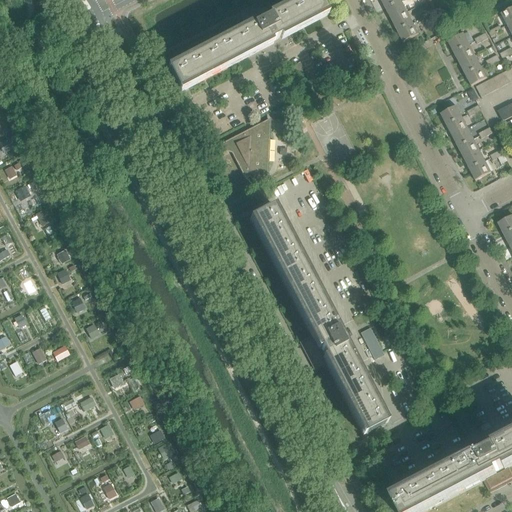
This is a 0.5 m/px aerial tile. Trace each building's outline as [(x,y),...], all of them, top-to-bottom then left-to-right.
[(178,92),(327,14),(319,0),(298,0),(272,14),(267,4),(243,16),(248,27),(167,69),(168,71),(178,92)] [(402,3),(400,0),(380,0),(386,11),(402,3)] [(407,13),(402,3),(386,11),(392,21),(407,13)] [(507,26),(511,23),(511,9),(502,15),(507,26)] [(413,24),(407,13),(392,21),(398,32),(413,24)] [(404,43),(419,35),(413,24),(398,32),(404,43)] [(454,54),(469,46),(463,35),(448,43),(454,54)] [(475,57),(469,46),(454,54),(460,65),(475,57)] [(509,56),(506,51),(501,54),(503,59),(509,56)] [(492,59),(494,64),(500,61),(497,56),(492,59)] [(481,68),(475,57),(460,65),(466,76),(481,68)] [(481,68),(466,76),(472,87),(487,79),(481,68)] [(511,80),(507,72),(502,74),(508,85),(511,83),(511,80)] [(502,74),(497,77),(502,88),(508,85),(502,74)] [(497,77),(492,80),(497,91),(502,88),(497,77)] [(492,93),(497,91),(492,80),(486,83),(492,93)] [(486,83),(481,85),(487,96),(492,93),(486,83)] [(476,88),(482,99),(487,96),(481,85),(476,88)] [(503,122),(511,117),(511,105),(499,113),(503,122)] [(481,112),(479,106),(473,109),(476,114),(481,112)] [(462,118),(457,107),(441,115),(447,126),(462,118)] [(476,114),(473,109),(467,112),(470,117),(476,114)] [(468,129),(462,118),(447,126),(452,137),(468,129)] [(268,120),(250,129),(217,146),(218,147),(218,150),(227,150),(229,149),(231,153),(245,180),(250,177),(252,182),(265,176),(265,169),(268,169),(270,134),(267,134),(267,124),(266,122),(268,121),(268,120)] [(474,140),(468,129),(452,137),(458,148),(474,140)] [(480,151),(474,140),(458,148),(464,159),(480,151)] [(11,148),(8,142),(2,145),(5,151),(11,148)] [(485,163),(480,151),(464,159),(470,171),(485,163)] [(491,174),(485,163),(470,171),(476,182),(491,174)] [(15,175),(12,168),(5,171),(9,179),(15,175)] [(252,182),(255,186),(264,181),(262,177),(260,178),(252,182)] [(29,197),(25,188),(16,193),(21,202),(29,197)] [(365,435),(383,426),(385,425),(385,424),(387,423),(274,207),(272,208),(272,207),(252,218),(250,220),(312,338),(302,344),(315,368),(325,363),(363,436),(365,435)] [(44,213),(36,217),(41,227),(49,223),(44,213)] [(511,230),(511,216),(498,224),(504,235),(511,230)] [(51,226),(46,229),(50,236),(55,233),(51,226)] [(6,236),(1,239),(5,247),(11,244),(6,236)] [(0,262),(10,257),(7,252),(0,255),(0,262)] [(64,252),(57,256),(62,266),(69,262),(64,252)] [(56,275),(61,285),(70,281),(65,271),(56,275)] [(30,281),(23,285),(26,292),(34,288),(30,281)] [(8,291),(3,294),(8,303),(12,300),(8,291)] [(84,310),(80,300),(71,304),(76,314),(84,310)] [(45,307),(39,311),(45,322),(51,319),(45,307)] [(26,326),(21,317),(15,320),(19,329),(26,326)] [(93,326),(85,330),(91,340),(99,336),(93,326)] [(383,353),(370,329),(361,334),(373,358),(375,361),(384,356),(383,353)] [(0,352),(9,347),(4,339),(0,341),(0,352)] [(65,349),(53,355),(58,363),(69,357),(65,349)] [(32,355),(37,364),(45,360),(39,351),(32,355)] [(27,354),(22,357),(27,366),(32,364),(27,354)] [(10,367),(15,376),(21,372),(16,364),(10,367)] [(114,389),(123,385),(118,375),(109,379),(114,389)] [(133,379),(128,382),(133,393),(139,390),(133,379)] [(143,406),(139,397),(129,402),(134,411),(143,406)] [(94,404),(91,398),(80,403),(83,410),(94,404)] [(61,419),(54,423),(61,434),(67,430),(61,419)] [(105,439),(112,436),(107,426),(100,430),(105,439)] [(150,436),(154,444),(164,439),(160,431),(150,436)] [(511,435),(392,499),(393,501),(392,501),(397,511),(426,511),(485,481),(491,491),(511,480),(511,472),(510,468),(511,467),(511,435)] [(77,448),(88,443),(85,437),(74,442),(77,448)] [(166,445),(158,449),(163,459),(171,455),(166,445)] [(51,456),(54,461),(62,456),(60,452),(51,456)] [(123,471),(127,477),(133,474),(129,468),(123,471)] [(172,484),(181,479),(178,474),(169,478),(172,484)] [(102,489),(107,498),(115,494),(110,485),(102,489)] [(11,507),(19,503),(15,495),(7,499),(11,507)] [(80,499),(85,508),(92,504),(87,495),(80,499)] [(155,511),(160,511),(164,510),(158,499),(151,503),(155,511)] [(194,511),(200,508),(197,501),(190,505),(194,511)]
